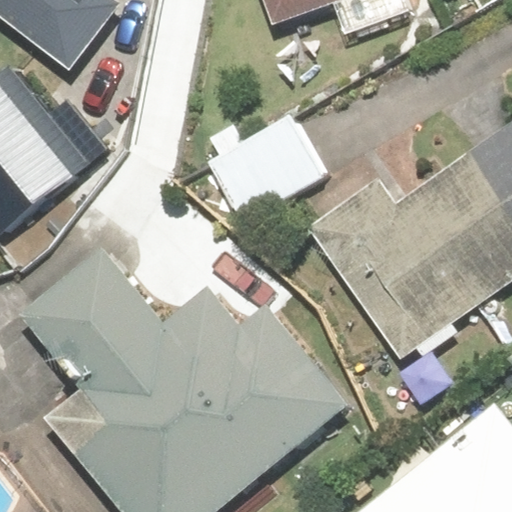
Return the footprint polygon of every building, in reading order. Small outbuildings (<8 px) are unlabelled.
[(0,0),(0,11),(85,77),(137,9),(125,0),(0,0)] [(271,0),(280,29),(362,3),(360,0),(271,0)] [(17,60),(0,73),(0,210),(9,223),(94,155),(17,60)] [(305,117),(219,161),(253,228),(339,183),(305,117)] [(511,296),(511,123),(410,201),(394,179),(320,235),(421,366),(511,296)] [(186,321),(121,240),(40,306),(105,387),(62,421),(136,511),(219,511),(359,399),(281,303),(264,318),(234,281),(186,321)] [(381,511),(511,511),(511,417),(508,412),(381,511)]
